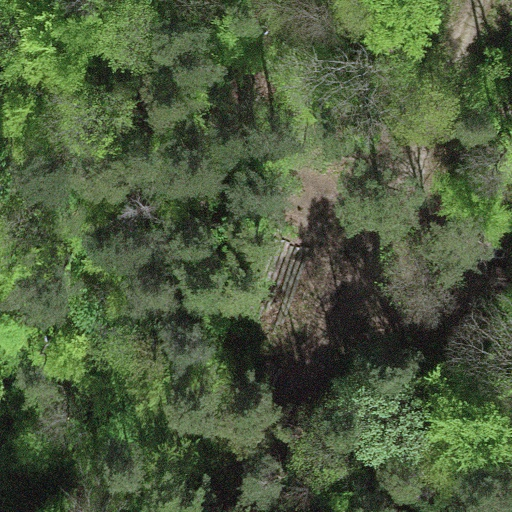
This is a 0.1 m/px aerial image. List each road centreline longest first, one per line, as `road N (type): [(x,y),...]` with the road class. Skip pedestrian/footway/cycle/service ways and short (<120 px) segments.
road 1 (track): [(409,155),(377,257),(282,416),(257,474),(259,511)]
road 2 (track): [(409,155),(467,0)]
